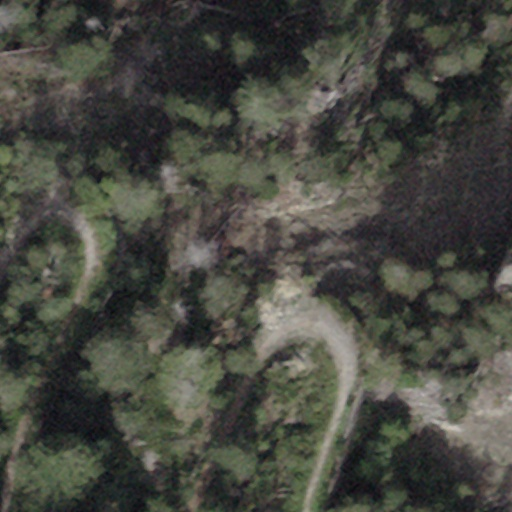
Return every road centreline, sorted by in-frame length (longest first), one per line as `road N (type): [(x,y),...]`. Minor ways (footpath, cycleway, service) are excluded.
road 1 (track): [(306,511),(344,390),(344,344),(319,322),(275,335),(189,511)]
road 2 (track): [(5,511),(17,432),(88,274),(87,239),(72,213),(39,217),(0,280)]
